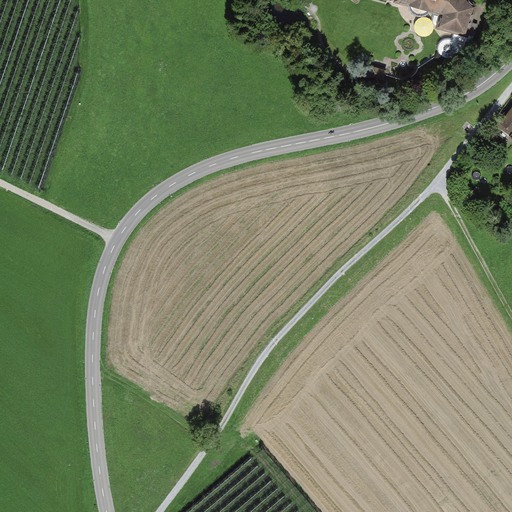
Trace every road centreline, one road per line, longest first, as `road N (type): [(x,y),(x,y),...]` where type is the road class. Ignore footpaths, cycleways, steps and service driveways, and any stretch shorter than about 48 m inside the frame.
road 1 (tertiary): [(107,511),(94,417),(95,309),(107,260),(137,214),(203,168),(417,114),(468,93),(511,58)]
road 2 (track): [(438,183),(274,344),(159,511)]
road 3 (track): [(511,314),(438,183)]
road 4 (track): [(211,443),(151,398),(92,370)]
road 5 (track): [(117,241),(0,183)]
road 6 (track): [(511,88),(438,183)]
